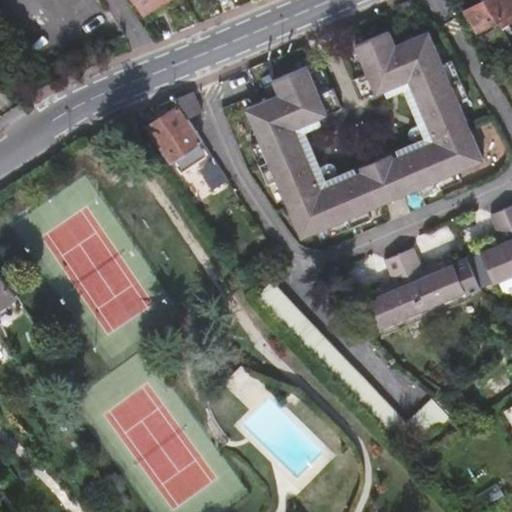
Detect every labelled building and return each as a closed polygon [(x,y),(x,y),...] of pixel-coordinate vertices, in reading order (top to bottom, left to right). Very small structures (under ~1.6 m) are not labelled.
[(134,0),(146,18),(171,3),(169,0),(134,0)] [(511,17),(511,5),(510,2),(508,0),(481,0),(465,10),(478,32),(497,21),(500,25),(511,17)] [(356,166),(358,172),(332,183),(313,191),(310,183),(316,181),(295,127),(296,127),(337,109),(329,90),(314,96),(302,67),(269,82),(275,96),(243,111),(258,143),(249,147),(265,186),(274,182),(299,241),(318,233),(325,229),(329,238),(345,231),(368,221),(364,212),(379,205),(400,196),(415,190),(419,199),(459,182),(455,172),(480,162),(456,104),(465,100),(448,61),(440,64),(426,33),(392,46),(385,32),(353,46),(365,74),(350,81),(358,100),(403,80),(426,134),(432,131),(436,138),(389,158),(387,153),(356,166)] [(176,107),(184,119),(200,113),(191,92),(172,100),(176,107)] [(200,142),(184,119),(176,107),(147,126),(171,161),(186,151),(194,162),(207,153),(200,142)] [(207,153),(194,162),(191,164),(210,191),(226,180),(207,153)] [(511,203),(503,207),(511,228),(511,203)] [(511,273),(511,228),(503,207),(489,213),(498,234),(501,241),(495,243),(494,242),(494,241),(493,241),(493,240),(492,240),(491,240),(490,239),(489,239),(488,239),(487,239),(486,239),(476,243),(492,282),(497,280),(511,273)] [(498,234),(487,239),(488,239),(489,239),(490,239),(491,240),(492,240),(493,240),(493,241),(494,241),(494,242),(495,243),(501,241),(498,234)] [(436,269),(423,274),(421,269),(412,246),(398,252),(425,315),(466,298),(464,293),(478,287),(465,256),(451,262),(449,256),(438,261),(436,263),(436,265),(436,267),(436,269)] [(398,252),(383,258),(393,281),(395,287),(381,293),(375,289),(363,294),(381,334),(425,315),(398,252)] [(511,273),(497,280),(501,290),(506,292),(511,289),(511,273)] [(0,305),(15,296),(0,275),(0,305)] [(277,281),(259,298),(414,460),(455,423),(436,400),(410,424),(277,281)] [(395,287),(393,281),(375,289),(381,293),(395,287)]
